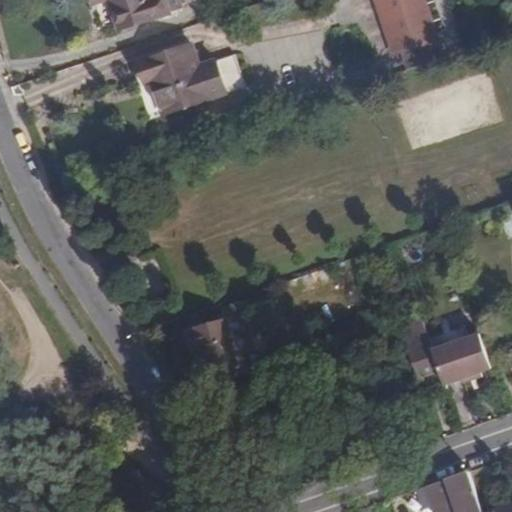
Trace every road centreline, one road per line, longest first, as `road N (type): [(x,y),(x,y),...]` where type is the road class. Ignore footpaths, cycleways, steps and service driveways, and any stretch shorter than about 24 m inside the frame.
road 1 (residential): [(226,511),(56,237),(0,122)]
road 2 (unknown): [(0,114),(159,40),(294,27),(353,8)]
